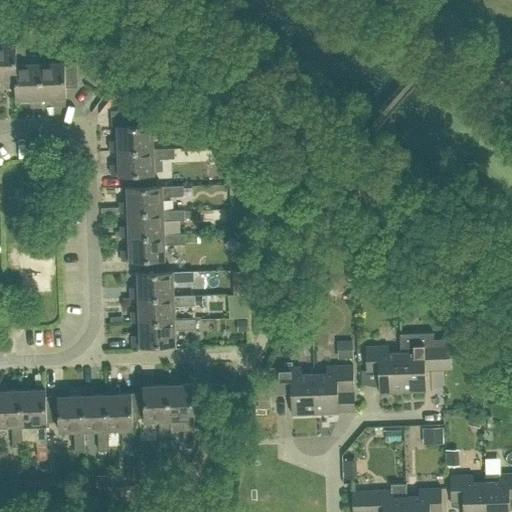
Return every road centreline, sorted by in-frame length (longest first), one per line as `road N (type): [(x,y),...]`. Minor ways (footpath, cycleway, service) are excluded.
road 1 (residential): [(0,128),(57,126),(89,158),(97,319),(85,344)]
road 2 (residential): [(334,470),(337,451),(371,417),(437,413)]
